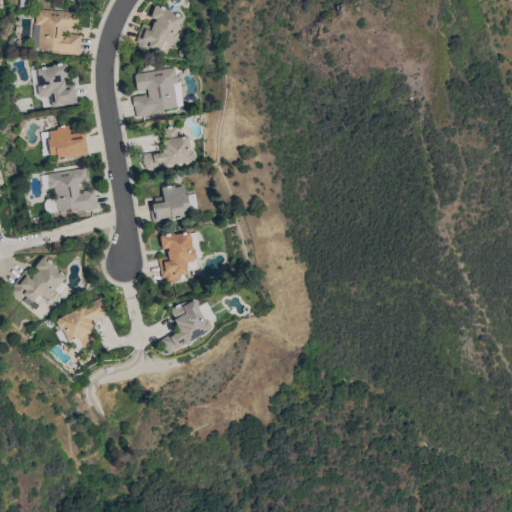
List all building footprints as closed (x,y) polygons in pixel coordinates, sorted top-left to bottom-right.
[(177,32),(178,33),(175,42),(173,41),(173,43),(170,42),(166,53),(150,47),(148,52),(136,48),(138,42),(136,41),(142,23),(151,26),(153,21),(154,22),(156,18),(150,16),(154,4),(169,9),(168,10),(183,15),(177,32)] [(78,12),(77,28),(65,27),(65,35),(67,36),(68,33),(81,35),(79,55),(51,52),(51,49),(37,48),(40,25),(34,24),(35,16),(36,16),(36,8),(78,12)] [(36,68),(52,66),(52,64),(66,62),(67,76),(62,76),(62,79),(64,79),(64,84),(74,83),(77,103),(62,105),(51,106),(49,96),(41,97),(41,95),(38,95),(36,85),(39,85),(36,68)] [(175,67),(178,82),(173,83),(177,106),(163,108),(164,112),(136,117),(134,106),(133,106),(132,96),(145,94),(146,96),(148,96),(146,89),(137,90),(137,89),(136,89),(134,75),(135,75),(135,73),(175,67)] [(88,154),(57,159),(56,153),(42,155),(41,148),(48,147),(47,138),(50,138),(49,131),(57,129),(56,127),(68,125),(69,134),(83,131),(84,136),(85,136),(88,154)] [(145,168),(144,164),(143,164),(142,157),(143,157),(142,154),(162,150),(161,145),(163,145),(160,129),(175,126),(177,137),(187,135),(190,152),(192,151),(193,157),(191,158),(191,160),(145,168)] [(86,174),(87,174),(88,182),(78,184),(79,193),(83,193),(82,190),(94,189),(97,207),(71,211),(70,209),(48,212),(47,211),(45,210),(44,208),(44,204),(44,202),(46,200),(46,199),(55,197),(54,187),(48,188),(43,189),(40,175),(47,174),(85,167),(86,174)] [(149,203),(155,202),(154,198),(163,196),(161,187),(174,184),(175,187),(183,186),(185,194),(187,194),(189,209),(182,211),(183,216),(152,221),(149,203)] [(158,257),(168,256),(167,251),(168,251),(168,248),(162,249),(162,247),(161,247),(160,237),(160,236),(160,235),(174,233),(174,234),(189,231),(190,233),(197,232),(201,256),(195,257),(197,268),(188,269),(186,262),(185,262),(187,273),(177,275),(178,281),(165,283),(164,277),(161,277),(158,257)] [(25,269),(33,275),(36,271),(37,272),(39,270),(35,266),(36,265),(35,265),(42,256),(42,257),(43,256),(54,265),(54,266),(66,276),(59,284),(70,292),(64,299),(55,292),(50,299),(48,297),(47,299),(39,292),(29,305),(23,300),(26,296),(24,295),(21,299),(10,291),(14,286),(12,285),(25,269)] [(101,297),(104,304),(105,303),(108,310),(107,311),(107,312),(90,320),(92,325),(90,326),(92,330),(90,332),(95,341),(74,351),(70,342),(68,343),(61,328),(59,329),(56,321),(58,320),(57,319),(101,297)] [(205,320),(207,319),(211,326),(209,328),(210,329),(184,343),(184,344),(168,353),(166,350),(165,350),(161,344),(162,343),(160,339),(177,329),(175,325),(176,324),(170,313),(171,313),(170,311),(171,310),(170,308),(181,302),(193,299),(205,320)]
